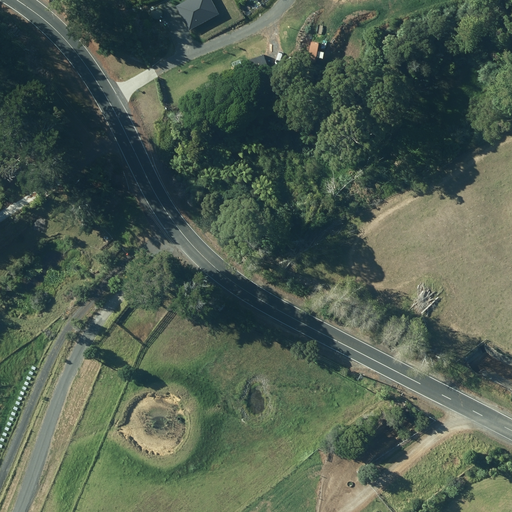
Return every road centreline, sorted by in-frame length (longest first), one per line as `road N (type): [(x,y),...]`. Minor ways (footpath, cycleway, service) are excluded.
road 1 (tertiary): [(511,431),(226,277),(161,205),(75,52),(15,0)]
road 2 (track): [(18,511),(77,351),(185,237)]
road 3 (track): [(173,221),(63,336),(0,474)]
road 4 (track): [(342,511),(452,424),(463,406)]
